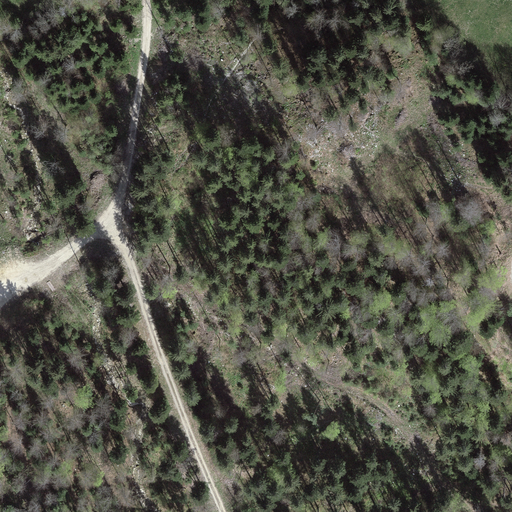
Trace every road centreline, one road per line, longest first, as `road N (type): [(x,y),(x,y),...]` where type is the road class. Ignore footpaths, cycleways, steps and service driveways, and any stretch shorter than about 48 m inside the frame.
road 1 (track): [(143,0),(134,116),(114,215),(0,296)]
road 2 (track): [(114,215),(194,451),(223,511)]
